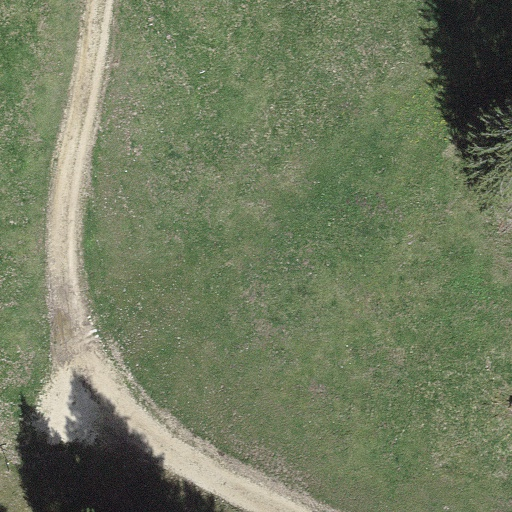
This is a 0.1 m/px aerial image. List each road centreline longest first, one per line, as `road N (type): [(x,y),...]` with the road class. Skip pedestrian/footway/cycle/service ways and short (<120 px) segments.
road 1 (track): [(114,402),(74,336),(76,200),(102,0)]
road 2 (track): [(114,402),(207,478),(287,511)]
